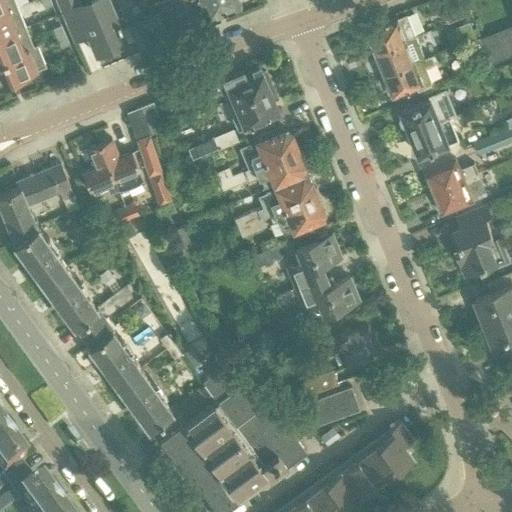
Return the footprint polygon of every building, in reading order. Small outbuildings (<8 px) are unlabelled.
[(0,0),(0,12),(17,6),(14,0),(0,0)] [(83,24),(96,55),(97,54),(96,52),(123,40),(124,43),(125,42),(119,28),(120,28),(117,20),(116,21),(107,0),(85,0),(80,2),(79,0),(57,0),(70,29),(83,24)] [(129,6),(137,3),(135,0),(116,0),(127,25),(135,21),(129,6)] [(167,9),(187,0),(160,0),(149,5),(153,14),(167,9)] [(187,0),(172,6),(176,15),(177,14),(179,13),(184,11),(186,11),(186,12),(188,16),(191,24),(191,25),(208,18),(239,6),(239,2),(237,0),(187,0)] [(449,22),(472,12),(467,0),(443,10),(449,22)] [(0,36),(25,26),(17,6),(0,12),(0,36)] [(375,53),(406,40),(417,35),(408,13),(366,30),(375,53)] [(137,47),(151,42),(141,19),(128,25),(137,47)] [(476,37),(470,21),(456,27),(463,43),(476,37)] [(64,34),(60,24),(52,27),(56,37),(64,34)] [(32,45),(25,26),(0,36),(0,59),(33,46),(32,45)] [(505,43),(511,40),(508,31),(501,34),(505,43)] [(68,43),(64,34),(56,37),(60,47),(68,43)] [(498,45),(505,43),(501,34),(494,36),(498,45)] [(406,40),(375,53),(384,75),(415,62),(422,59),(426,58),(417,35),(406,40)] [(491,48),(487,39),(486,35),(481,37),(487,50),(491,48)] [(491,48),(498,45),(494,36),(487,39),(491,48)] [(501,55),(508,52),(505,43),(498,45),(501,55)] [(36,44),(32,45),(33,46),(0,59),(0,84),(45,66),(36,44)] [(495,57),(501,55),(498,45),(491,48),(495,57)] [(496,61),(495,57),(491,48),(487,50),(492,63),(496,61)] [(415,62),(384,75),(393,97),(417,87),(418,91),(434,85),(427,67),(426,66),(435,63),(432,55),(426,58),(422,59),(415,62)] [(210,77),(197,83),(204,98),(223,90),(228,103),(272,85),(268,77),(264,78),(259,67),(243,74),(242,71),(215,83),(213,84),(210,77)] [(272,85),(228,103),(233,114),(231,115),(238,131),(265,120),(264,118),(278,112),(273,100),(278,99),(272,85)] [(403,112),(401,117),(403,121),(407,123),(411,133),(451,116),(451,117),(457,114),(446,87),(429,95),(430,99),(402,110),(403,112)] [(149,134),(162,129),(152,102),(126,112),(136,138),(137,139),(149,134)] [(451,116),(411,133),(415,142),(413,146),(415,150),(419,153),(420,155),(460,139),(451,117),(451,116)] [(479,154),(510,142),(505,128),(474,141),(479,154)] [(197,143),(187,147),(192,158),(201,154),(204,153),(219,148),(237,140),(233,129),(214,137),(197,143)] [(248,145),(239,149),(247,168),(244,169),(245,171),(255,167),(298,149),(292,135),(287,131),(286,129),(248,145)] [(136,138),(136,139),(148,175),(161,171),(149,134),(137,139),(136,138)] [(117,191),(142,180),(131,153),(119,158),(111,139),(99,144),(113,181),(117,191)] [(94,168),(82,173),(89,190),(92,189),(93,193),(106,188),(107,187),(109,194),(117,191),(113,181),(99,144),(86,149),(94,168)] [(255,167),(245,171),(248,180),(259,176),(264,187),(282,180),(288,177),(290,182),(302,177),(300,172),(303,171),(303,169),(304,165),(298,149),(255,167)] [(434,191),(479,173),(475,162),(460,168),(456,158),(426,170),(426,171),(426,175),(428,180),(431,182),(434,191)] [(26,204),(28,208),(41,203),(39,199),(59,191),(62,199),(73,195),(61,164),(16,182),(18,187),(26,205),(26,204)] [(228,167),(215,172),(219,182),(241,173),(242,173),(241,171),(231,175),(228,167)] [(161,171),(148,175),(152,190),(166,185),(161,171)] [(487,193),(483,182),(479,173),(434,191),(438,199),(437,203),(439,209),(442,209),(443,211),(487,193)] [(256,209),(234,218),(238,229),(262,219),(261,218),(274,213),(274,214),(317,195),(310,179),(306,177),(305,176),(302,177),(290,182),(288,177),(282,180),(264,187),(266,192),(258,195),(262,206),(256,209)] [(34,223),(28,208),(26,204),(26,205),(18,187),(0,194),(0,208),(13,242),(36,225),(34,223)] [(317,195),(274,214),(277,221),(279,221),(284,234),(323,218),(322,217),(324,212),(317,195)] [(492,215),(487,202),(456,215),(461,226),(454,229),(461,247),(455,249),(465,274),(491,263),(493,267),(510,260),(500,236),(494,238),(486,218),(492,215)] [(129,219),(138,215),(132,203),(124,206),(129,219)] [(116,225),(129,219),(124,206),(110,212),(116,225)] [(262,219),(238,229),(241,236),(264,226),(262,219)] [(166,231),(175,253),(192,245),(183,224),(166,231)] [(36,225),(13,242),(12,243),(43,284),(66,266),(36,225)] [(100,246),(96,234),(91,236),(88,237),(92,249),(100,246)] [(112,259),(128,250),(119,234),(103,243),(112,259)] [(296,288),(331,274),(327,264),(342,258),(333,234),(296,250),(300,261),(287,267),(296,288)] [(104,257),(100,246),(92,249),(97,260),(104,257)] [(257,267),(280,257),(276,246),(252,255),(257,267)] [(96,308),(96,307),(66,266),(43,284),(73,325),(76,323),(96,308)] [(511,270),(493,278),(497,289),(475,298),(485,325),(511,313),(511,270)] [(309,322),(323,317),(360,301),(351,278),(335,284),(331,274),(296,288),(309,322)] [(124,286),(117,291),(125,302),(132,297),(124,286)] [(291,290),(276,296),(281,306),(296,300),(291,290)] [(125,302),(117,291),(110,296),(118,307),(125,302)] [(118,307),(110,296),(103,301),(111,312),(118,307)] [(111,312),(103,301),(97,306),(104,317),(111,312)] [(89,343),(111,327),(106,321),(107,321),(107,320),(106,321),(103,318),(104,317),(97,306),(96,307),(96,308),(76,323),(85,336),(84,337),(89,343)] [(511,313),(485,325),(496,351),(511,344),(511,313)] [(377,342),(374,340),(368,325),(324,342),(329,354),(338,350),(344,364),(378,351),(379,347),(377,342)] [(111,327),(89,343),(87,344),(118,386),(141,368),(111,328),(112,327),(112,326),(111,327)] [(175,343),(167,333),(161,338),(168,348),(175,343)] [(182,354),(175,343),(168,348),(176,359),(182,354)] [(171,410),(141,368),(118,386),(148,427),(171,410)] [(219,369),(203,381),(217,401),(160,443),(211,511),(226,511),(241,501),(236,495),(252,483),(265,474),(269,480),(307,453),(280,416),(270,423),(264,415),(274,401),(258,390),(254,392),(245,380),(241,383),(234,374),(227,379),(219,369)] [(304,395),(336,383),(331,369),(299,381),(304,395)] [(342,399),(354,394),(351,387),(339,391),(342,399)] [(200,404),(207,398),(199,388),(192,393),(200,404)] [(344,403),(342,399),(339,391),(333,393),(337,405),(344,403)] [(200,404),(192,393),(185,399),(193,409),(200,404)] [(331,407),(337,405),(333,393),(327,395),(331,407)] [(345,407),(357,402),(354,394),(342,399),(344,403),(345,407)] [(325,409),(331,407),(327,395),(320,398),(325,409)] [(318,412),(325,409),(320,398),(314,400),(317,408),(318,412)] [(193,409),(185,399),(178,404),(186,414),(193,409)] [(305,412),(317,408),(314,400),(302,404),(305,412)] [(348,414),(360,410),(357,402),(345,407),(348,414)] [(348,414),(345,407),(344,403),(337,405),(342,417),(348,414)] [(186,414),(178,404),(172,408),(179,418),(180,419),(186,414)] [(335,419),(342,417),(337,405),(331,407),(335,419)] [(329,421),(335,419),(331,407),(325,409),(329,421)] [(320,416),(318,412),(317,408),(305,412),(308,420),(320,416)] [(322,424),(329,421),(325,409),(318,412),(320,416),(322,424)] [(311,428),(322,424),(320,416),(308,420),(311,428)] [(404,444),(413,438),(400,419),(390,427),(393,432),(389,435),(281,511),(335,511),(412,457),(404,444)] [(26,460),(0,424),(0,468),(4,475),(5,476),(21,464),(26,460)] [(21,498),(37,486),(29,475),(21,464),(5,476),(4,475),(2,477),(8,485),(10,488),(12,491),(19,501),(22,499),(21,498)] [(31,511),(63,511),(42,483),(37,486),(21,498),(22,499),(31,511)] [(10,507),(19,501),(12,491),(3,498),(10,507)] [(0,511),(3,511),(10,507),(3,498),(0,500),(0,511)]
